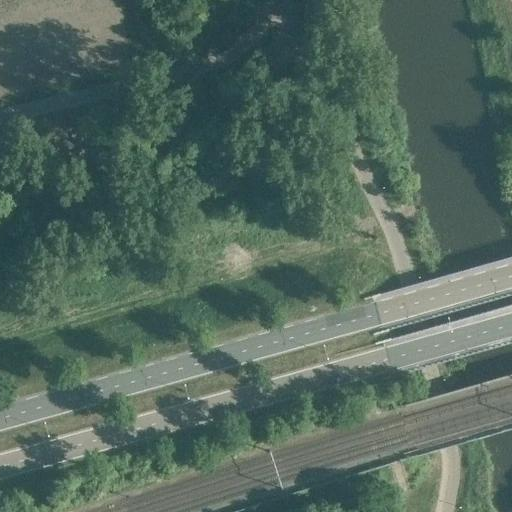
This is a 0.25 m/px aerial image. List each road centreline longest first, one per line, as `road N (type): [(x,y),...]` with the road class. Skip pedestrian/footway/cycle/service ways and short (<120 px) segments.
road 1 (secondary): [(0,468),(511,324)]
road 2 (secondary): [(511,277),(0,419)]
